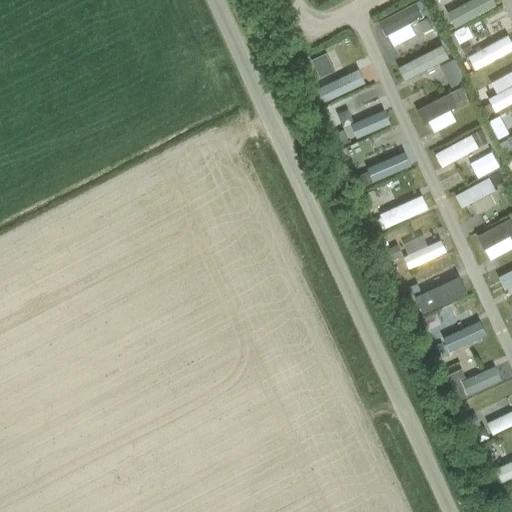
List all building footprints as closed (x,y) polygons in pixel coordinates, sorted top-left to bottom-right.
[(455,23),(494,5),(491,0),(450,0),(446,2),(455,23)] [(420,17),(413,3),(378,20),(385,34),(420,17)] [(452,41),(466,36),(461,25),(447,30),(452,41)] [(511,47),(504,31),(464,50),(473,69),(511,49),(511,47)] [(405,79),(446,56),(437,39),(395,62),(405,79)] [(445,60),(436,69),(452,85),(461,76),(445,60)] [(321,77),(330,95),(361,80),(353,62),(321,77)] [(496,110),(511,101),(511,81),(488,94),(496,110)] [(448,88),(414,102),(422,121),(456,108),(448,88)] [(353,132),(380,125),(376,109),(349,116),(353,132)] [(438,162),(475,144),(468,129),(431,147),(438,162)] [(390,139),(361,150),(371,175),(399,164),(390,139)] [(511,153),(502,160),(511,176),(511,153)] [(470,163),(474,173),(496,164),(492,154),(470,163)] [(451,187),(457,204),(469,200),(474,213),(498,204),(486,174),(451,187)] [(418,189),(374,206),(381,223),(424,206),(418,189)] [(480,244),(511,235),(511,228),(509,217),(475,226),(480,244)] [(438,232),(399,241),(404,262),(442,253),(438,232)] [(511,261),(493,267),(499,284),(511,280),(511,261)] [(419,308),(456,294),(450,278),(413,292),(419,308)] [(436,335),(443,351),(479,334),(472,319),(436,335)] [(464,393),(498,377),(491,362),(457,378),(464,393)] [(487,430),(511,420),(511,408),(510,403),(481,414),(487,430)] [(498,477),(511,470),(511,450),(491,459),(498,477)]
